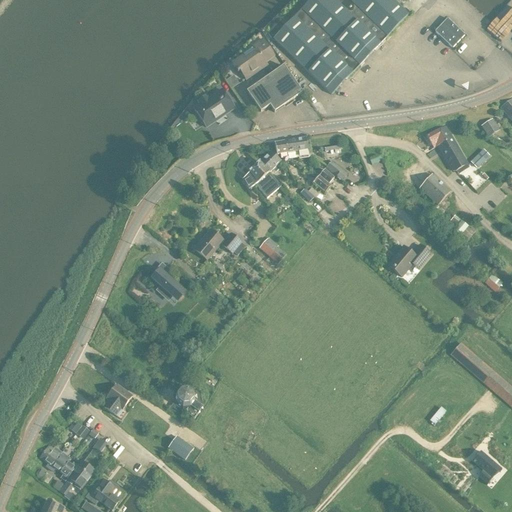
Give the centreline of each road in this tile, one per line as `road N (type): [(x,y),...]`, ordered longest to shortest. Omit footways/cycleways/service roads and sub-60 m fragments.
road 1 (tertiary): [(511,84),(453,108),(220,148),(158,188),(129,230),(0,499)]
road 2 (unknown): [(330,511),(392,440),(411,434),(445,451),(491,401)]
road 3 (track): [(511,240),(429,162),(401,141),(367,141),(359,123)]
